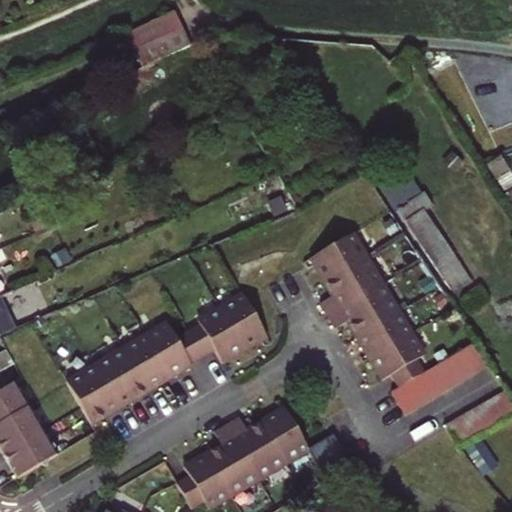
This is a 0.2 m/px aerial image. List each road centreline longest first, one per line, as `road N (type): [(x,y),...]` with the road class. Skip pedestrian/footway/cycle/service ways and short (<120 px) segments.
road 1 (residential): [(40,511),(322,344)]
road 2 (residential): [(322,344),(382,444),(485,386)]
